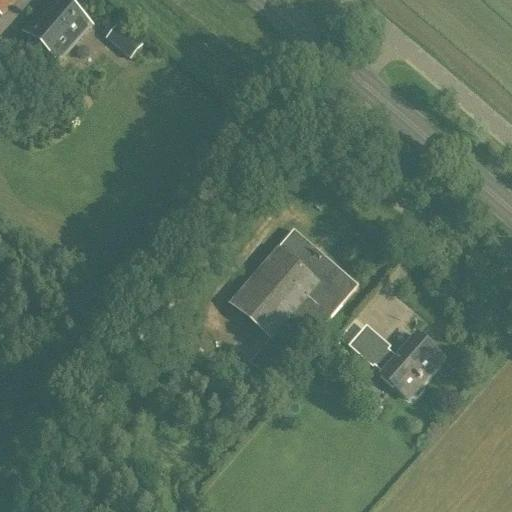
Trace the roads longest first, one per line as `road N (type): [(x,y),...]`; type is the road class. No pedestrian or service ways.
road 1 (unknown): [(24,511),(338,57)]
road 2 (primary): [(511,207),(364,80)]
road 3 (unclassified): [(511,149),(395,45)]
road 4 (primary): [(364,80),(269,0)]
